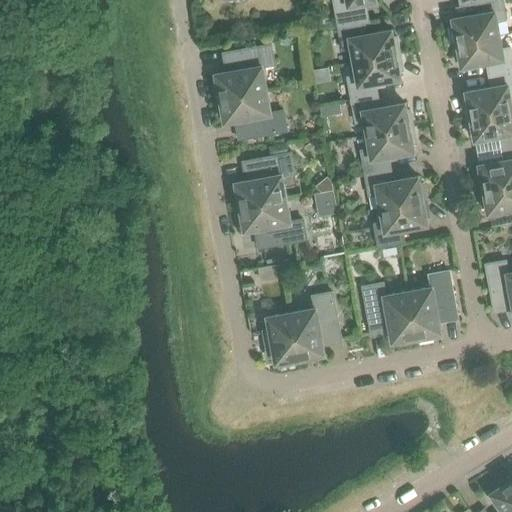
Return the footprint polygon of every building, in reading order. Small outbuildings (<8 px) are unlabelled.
[(375,1),(375,0),(333,0),(338,27),(364,22),(368,22),(365,3),(375,1)] [(496,21),(505,19),(501,0),(486,0),(475,2),(477,14),(452,18),(454,26),(450,27),(453,43),(499,35),(496,21)] [(399,53),(396,37),(393,37),(391,29),(366,34),(364,22),(338,27),(342,49),(351,47),(353,61),(399,53)] [(511,70),(511,58),(510,47),(501,49),(499,35),(453,43),(456,59),(459,59),(461,67),(486,62),(488,75),(511,70)] [(266,89),(262,66),(274,64),(271,44),(223,53),(226,72),(215,74),(217,82),(213,82),(216,98),(266,89)] [(400,78),(398,70),(402,69),(399,53),(353,61),(356,75),(347,77),(351,100),(377,95),(375,83),(400,78)] [(509,94),(511,93),(511,70),(488,75),(491,87),(465,91),(467,100),(463,100),(466,116),(511,108),(509,94)] [(286,130),(283,110),(270,112),(266,89),(216,98),(219,115),(223,114),(224,122),(235,120),(238,139),(286,130)] [(412,126),(409,110),(406,111),(404,102),(379,107),(377,95),(351,100),(355,122),(364,121),(367,135),(412,126)] [(339,103),(319,106),(321,116),(341,112),(339,103)] [(511,145),(511,108),(466,116),(469,133),(473,132),(474,140),(500,136),(502,148),(511,145)] [(413,151),(412,143),(415,142),(412,126),(367,135),(369,148),(361,150),(365,173),(390,168),(388,156),(413,151)] [(480,173),(477,173),(480,189),(511,183),(511,145),(502,148),(504,160),(479,165),(480,173)] [(236,190),(233,191),(236,207),(286,198),(282,175),(294,173),(290,153),(286,153),(276,155),(242,161),(246,180),(235,182),(236,190)] [(426,199),(423,183),(419,184),(418,176),(392,180),(390,168),(365,173),(369,195),(377,194),(380,208),(426,199)] [(511,183),(480,189),(482,206),(486,205),(488,213),(511,208),(511,183)] [(306,239),(302,219),(290,221),(286,198),(236,207),(239,223),(242,223),(244,231),(255,229),(258,248),(306,239)] [(427,224),(425,216),(429,216),(426,199),(380,208),(382,222),(374,223),(378,246),(404,242),(401,229),(427,224)] [(511,271),(508,273),(505,260),(485,264),(494,312),(511,308),(511,271)] [(285,276),(282,264),(259,268),(261,280),(285,276)] [(457,318),(449,270),(428,274),(431,286),(408,291),(417,341),(433,338),(432,334),(440,333),(438,322),(457,318)] [(417,341),(408,291),(385,295),(382,282),(362,286),(371,334),(390,331),(392,341),(400,340),(400,344),(417,341)] [(341,339),(332,292),(312,295),(314,308),(291,312),(300,362),(316,359),(316,355),(324,354),(322,343),(341,339)] [(300,362),(291,312),(267,316),(269,329),(263,330),(267,354),(273,353),(275,363),(283,361),(284,365),(300,362)] [(486,511),(484,507),(477,511),(511,511),(511,481),(508,476),(494,486),(496,489),(490,493),(502,511),(486,511)]
